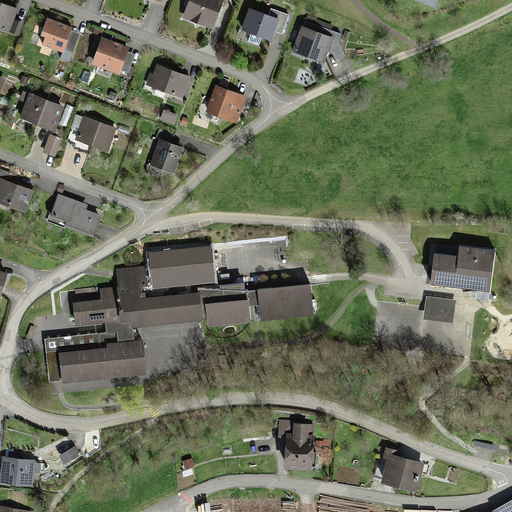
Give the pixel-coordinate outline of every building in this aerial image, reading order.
[(218,0),(186,0),(182,12),(210,22),(218,0)] [(15,8),(0,2),(0,24),(8,28),(15,8)] [(276,19),(245,8),(239,25),(270,36),(276,19)] [(70,26),(42,16),(33,40),(61,50),(70,26)] [(329,37),(300,27),(293,50),(322,60),(329,37)] [(125,46),(99,36),(90,61),(116,71),(125,46)] [(186,76),(156,64),(150,80),(180,91),(186,76)] [(245,97),(216,87),(207,111),(236,122),(245,97)] [(59,104),(26,92),(18,114),(51,126),(59,104)] [(114,128),(82,116),(75,135),(107,146),(114,128)] [(57,139),(48,136),(43,150),(52,153),(57,139)] [(178,147),(157,139),(148,162),(170,170),(178,147)] [(30,190),(0,178),(0,202),(22,210),(30,190)] [(97,211),(55,195),(48,215),(90,230),(97,211)] [(206,240),(145,245),(146,259),(112,261),(113,281),(98,282),(98,293),(66,295),(67,313),(103,310),(105,326),(43,331),(46,372),(140,365),(138,336),(137,336),(136,329),(127,330),(126,316),(205,310),(206,317),(244,314),(242,296),(260,295),(261,307),(308,304),(306,279),(241,285),(241,273),(193,277),(194,283),(137,287),(136,275),(160,274),(160,273),(208,270),(206,240)] [(457,254),(433,252),(430,284),(490,293),(496,250),(459,246),(457,254)] [(457,301),(430,297),(426,321),(453,325),(457,301)] [(301,421),(280,420),(279,436),(287,437),(286,468),(311,470),(313,425),(300,424),(301,421)] [(79,456),(74,447),(60,455),(64,464),(79,456)] [(392,452),(385,478),(420,486),(423,473),(434,472),(436,463),(392,452)] [(34,461),(3,458),(1,482),(32,485),(34,461)] [(511,511),(511,499),(496,509),(487,511),(511,511)]
